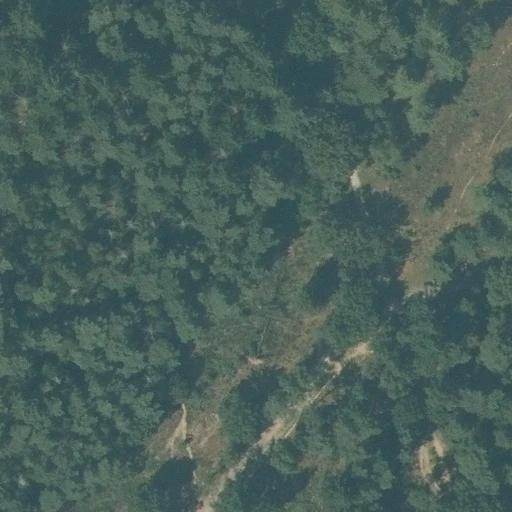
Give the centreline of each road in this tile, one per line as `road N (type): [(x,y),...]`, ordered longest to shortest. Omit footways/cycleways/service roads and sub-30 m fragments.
road 1 (track): [(384,298),(300,0)]
road 2 (track): [(384,298),(203,511)]
road 3 (track): [(446,511),(384,298)]
road 4 (track): [(384,298),(511,253)]
